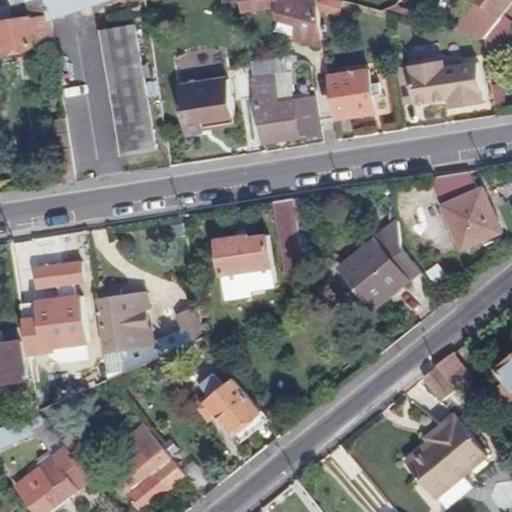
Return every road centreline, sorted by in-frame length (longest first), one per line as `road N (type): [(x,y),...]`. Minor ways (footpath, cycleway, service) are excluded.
road 1 (residential): [(511,139),(0,219)]
road 2 (residential): [(224,511),(511,281)]
